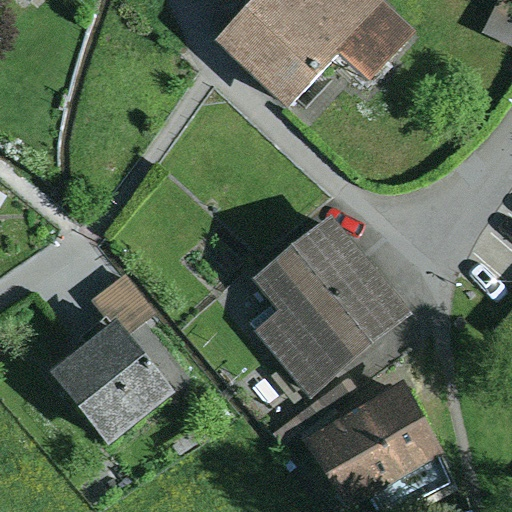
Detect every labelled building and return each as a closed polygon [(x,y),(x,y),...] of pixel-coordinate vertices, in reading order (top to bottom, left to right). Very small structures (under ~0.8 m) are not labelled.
[(251,0),(218,36),(289,101),(338,48),(371,79),(418,28),(387,0),(251,0)] [(511,0),(499,0),(483,32),(511,47),(511,0)] [(336,226),(266,279),(292,314),(259,338),(306,401),(410,324),(336,226)] [(160,399),(106,332),(40,384),(94,452),(160,399)] [(412,397),(307,444),(338,511),(366,511),(447,476),(412,397)]
